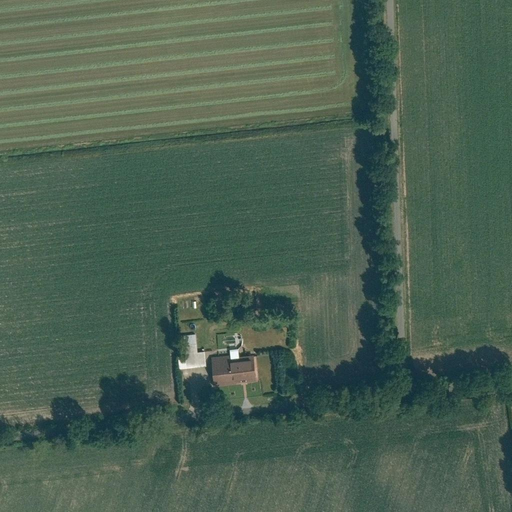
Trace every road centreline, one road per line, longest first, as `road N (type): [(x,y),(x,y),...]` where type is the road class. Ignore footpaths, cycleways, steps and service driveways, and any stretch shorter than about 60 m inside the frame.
road 1 (unclassified): [(0,435),(404,390)]
road 2 (unclassified): [(404,390),(391,0)]
